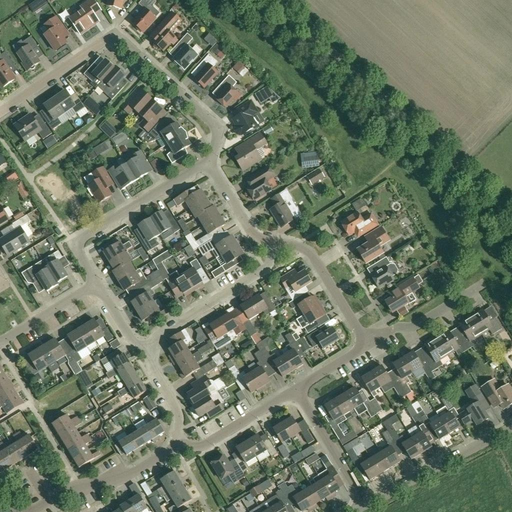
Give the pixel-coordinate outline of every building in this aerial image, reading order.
[(39,0),(36,3),(40,9),(47,4),(44,0),(39,0)] [(84,10),(70,20),(81,34),(98,22),(94,15),(100,10),(92,0),(91,0),(81,7),(84,10)] [(108,0),(107,6),(120,9),(122,0),(108,0)] [(132,22),(143,32),(155,19),(148,12),(153,6),(149,3),(151,0),(142,0),(139,4),(144,9),(132,22)] [(177,41),(177,40),(176,38),(171,33),(182,21),(172,12),(150,37),(154,41),(153,42),(155,43),(154,44),(154,46),(157,48),(159,48),(159,47),(164,51),(171,43),(173,44),(175,44),(177,41)] [(51,32),(44,37),(54,53),(67,44),(64,40),(69,36),(63,28),(56,18),(46,25),(51,32)] [(182,50),(174,58),(173,60),(184,70),(197,56),(186,46),(193,39),(188,34),(177,45),(182,50)] [(21,47),(23,50),(17,54),(29,70),(30,70),(31,70),(33,70),(34,69),(35,68),(35,66),(40,63),(32,52),(38,47),(31,37),(24,41),(22,43),(21,47)] [(217,56),(222,50),(216,45),(211,50),(217,56)] [(0,86),(2,89),(16,79),(12,73),(7,66),(12,63),(5,52),(3,54),(0,55),(0,56),(0,57),(0,56),(0,86)] [(203,70),(196,79),(195,79),(204,88),(217,74),(212,69),(218,63),(209,55),(199,66),(203,70)] [(99,68),(94,64),(84,75),(92,82),(96,78),(102,83),(115,69),(113,67),(113,65),(110,62),(108,63),(106,61),(99,68)] [(239,63),(234,69),(238,73),(243,67),(239,63)] [(115,69),(102,83),(98,87),(112,100),(124,88),(119,83),(126,76),(123,74),(124,72),(121,69),(118,70),(116,67),(115,69)] [(225,90),(217,99),(217,100),(226,108),(234,100),(236,101),(241,96),(232,89),(237,84),(229,76),(221,86),(225,90)] [(139,115),(141,112),(152,100),(139,88),(121,107),(129,114),(133,110),(139,115)] [(264,90),(255,95),(261,103),(269,98),(264,90)] [(72,101),(65,91),(54,98),(65,114),(72,109),(76,114),(85,108),(78,97),(72,101)] [(88,108),(93,102),(89,97),(83,103),(88,108)] [(65,114),(54,98),(44,106),(50,115),(45,119),(52,130),(62,124),(58,119),(65,114)] [(166,113),(152,100),(141,112),(139,115),(145,121),(141,125),(148,132),(166,113)] [(235,119),(233,120),(237,126),(235,128),(234,131),(237,135),(240,137),(243,135),(258,126),(252,117),(258,113),(251,102),(232,114),(235,119)] [(84,118),(88,124),(95,119),(91,113),(84,118)] [(39,127),(33,119),(31,115),(15,126),(25,141),(38,132),(43,140),(52,134),(45,123),(39,127)] [(160,122),(151,133),(145,140),(149,143),(157,140),(162,148),(168,144),(187,133),(182,128),(181,129),(177,123),(167,130),(165,126),(160,122)] [(99,128),(104,132),(108,128),(104,123),(99,128)] [(270,126),(262,130),(266,136),(273,131),(270,126)] [(116,146),(121,143),(128,139),(124,132),(117,136),(112,139),(116,146)] [(187,133),(168,144),(172,151),(167,156),(172,164),(184,157),(181,152),(191,145),(188,140),(187,133)] [(246,153),(240,157),(236,159),(244,171),(262,160),(261,159),(265,156),(265,154),(261,147),(267,144),(261,134),(244,145),(247,149),(246,153)] [(52,138),(45,142),(50,150),(57,145),(56,144),(58,142),(55,137),(52,139),(52,138)] [(107,143),(95,149),(98,156),(110,150),(107,143)] [(134,160),(127,164),(137,180),(153,171),(141,151),(132,157),(134,160)] [(308,154),(305,154),(307,168),(319,167),(317,152),(314,153),(314,151),(308,152),(308,154)] [(120,169),(118,165),(109,171),(121,190),(137,180),(127,164),(120,169)] [(247,180),(251,186),(247,188),(251,194),(250,195),(249,197),(250,199),(251,200),(253,200),(254,200),(255,201),(272,191),(266,182),(274,177),(268,167),(247,180)] [(89,186),(90,188),(89,189),(93,196),(94,195),(100,203),(112,196),(107,189),(113,185),(103,168),(92,174),(97,181),(89,186)] [(324,177),(320,170),(312,175),(317,182),(324,177)] [(11,183),(20,180),(18,172),(8,175),(11,183)] [(202,190),(201,191),(198,185),(174,200),(178,207),(186,202),(190,210),(207,199),(202,190)] [(292,200),(287,191),(272,200),(277,207),(272,210),(277,219),(276,219),(282,228),(295,220),(288,209),(289,209),(286,203),(292,200)] [(207,199),(190,210),(196,218),(215,207),(212,208),(207,199)] [(359,212),(368,206),(363,199),(354,205),(359,212)] [(0,224),(9,219),(1,206),(0,207),(0,224)] [(215,207),(196,218),(196,219),(198,217),(203,226),(220,216),(215,207)] [(154,215),(154,216),(150,219),(160,235),(166,231),(169,237),(180,230),(174,219),(168,222),(161,212),(160,213),(159,212),(157,211),(154,213),(154,215)] [(362,220),(358,213),(341,223),(349,236),(354,233),(357,238),(378,225),(372,215),(362,220)] [(16,230),(0,239),(0,242),(8,256),(30,242),(21,228),(31,221),(27,215),(13,224),(16,230)] [(208,234),(196,242),(200,247),(199,248),(199,249),(219,237),(218,236),(214,239),(211,233),(226,225),(220,216),(203,226),(208,234)] [(141,225),(139,226),(146,236),(140,240),(147,252),(159,245),(155,238),(160,235),(150,219),(146,221),(145,220),(144,220),(140,222),(140,223),(141,225)] [(379,247),(389,241),(382,228),(365,238),(369,244),(362,248),(365,252),(361,255),(366,264),(383,253),(379,247)] [(222,242),(219,237),(199,249),(203,255),(212,250),(217,258),(221,255),(238,245),(232,236),(222,242)] [(104,253),(105,255),(103,256),(106,261),(108,259),(109,262),(126,252),(135,247),(131,241),(123,246),(121,243),(122,242),(119,237),(112,240),(115,246),(104,253)] [(215,278),(234,266),(231,262),(243,254),(238,245),(221,255),(226,264),(211,273),(215,278)] [(193,252),(190,246),(184,250),(189,258),(195,254),(193,252)] [(137,250),(141,256),(145,253),(142,247),(142,248),(137,250)] [(49,260),(52,264),(47,267),(58,285),(57,283),(67,277),(58,261),(63,258),(59,251),(50,256),(49,260)] [(132,261),(126,252),(109,262),(115,271),(113,273),(130,262),(130,263),(132,261)] [(147,256),(145,253),(141,256),(144,261),(149,258),(147,256)] [(394,265),(391,265),(386,257),(374,265),(378,271),(371,276),(378,288),(386,284),(387,286),(393,282),(392,280),(394,279),(392,276),(396,274),(397,270),(394,265)] [(206,275),(203,271),(196,260),(190,263),(193,268),(184,274),(194,291),(203,285),(199,278),(206,275)] [(130,262),(113,273),(119,282),(136,271),(130,263),(130,262)] [(48,269),(41,273),(36,265),(22,274),(28,283),(33,284),(40,280),(47,292),(58,285),(47,267),(48,269)] [(141,281),(136,271),(119,282),(125,291),(136,285),(139,290),(140,289),(149,283),(145,278),(141,281)] [(291,286),(296,293),(289,297),(289,300),(290,303),(300,297),(297,292),(311,283),(305,272),(298,276),(295,271),(281,280),(286,289),(291,286)] [(179,277),(176,272),(166,278),(172,289),(178,298),(184,295),(185,297),(194,291),(184,274),(179,277)] [(163,278),(162,276),(155,280),(158,285),(165,281),(163,278)] [(387,302),(385,303),(391,313),(393,312),(408,303),(409,304),(416,300),(411,293),(412,292),(419,288),(417,286),(423,283),(418,276),(413,279),(406,283),(396,289),(388,294),(391,299),(387,302)] [(266,281),(262,283),(266,291),(271,289),(266,281)] [(144,296),(133,302),(132,303),(137,312),(154,302),(151,296),(154,295),(150,289),(150,290),(148,287),(141,291),(144,296)] [(254,299),(252,296),(248,298),(259,315),(263,312),(266,316),(276,310),(266,293),(260,296),(259,295),(254,299)] [(300,297),(290,303),(289,303),(293,309),(298,306),(304,315),(304,316),(320,305),(315,296),(304,303),(300,297)] [(243,325),(259,315),(248,298),(244,301),(246,304),(235,311),(240,319),(243,325)] [(154,302),(137,312),(143,321),(146,319),(149,325),(158,320),(158,319),(179,306),(175,300),(159,310),(154,302)] [(320,305),(304,316),(304,315),(296,320),(301,328),(303,326),(308,334),(319,328),(315,321),(326,315),(320,305)] [(229,314),(228,314),(227,312),(218,317),(232,341),(238,338),(238,334),(240,333),(246,329),(245,326),(243,325),(240,319),(235,311),(229,314)] [(482,311),(471,317),(482,334),(489,330),(492,335),(502,329),(495,318),(489,321),(482,311)] [(217,350),(225,345),(232,341),(218,317),(208,323),(210,326),(204,329),(207,335),(211,340),(215,347),(217,350)] [(482,334),(471,317),(459,325),(466,336),(461,339),(468,350),(472,347),(475,352),(480,349),(474,339),(482,334)] [(101,331),(96,322),(94,320),(86,325),(96,342),(105,337),(108,342),(113,339),(106,328),(101,331)] [(245,326),(246,329),(251,337),(257,333),(251,323),(245,326)] [(96,342),(86,325),(76,331),(87,348),(96,342)] [(317,331),(307,337),(313,348),(320,344),(324,350),(339,340),(332,328),(320,336),(317,331)] [(169,357),(172,361),(189,351),(185,345),(192,341),(185,330),(186,330),(185,329),(168,340),(173,347),(169,350),(172,355),(169,357)] [(87,348),(76,331),(68,336),(76,350),(70,353),(77,363),(82,360),(78,353),(87,348)] [(456,342),(450,333),(449,331),(437,338),(447,355),(454,351),(458,356),(468,350),(461,339),(456,342)] [(286,346),(289,352),(284,355),(293,371),(302,365),(292,348),(298,344),(296,341),(292,336),(290,333),(284,337),(289,344),(286,346)] [(432,356),(427,360),(433,370),(442,365),(439,360),(447,355),(437,338),(426,345),(432,356)] [(55,339),(47,345),(57,361),(65,356),(68,361),(68,365),(75,376),(82,371),(77,363),(70,353),(68,349),(63,353),(55,339)] [(121,346),(117,339),(109,344),(113,351),(121,346)] [(208,344),(198,351),(198,352),(201,356),(215,347),(211,340),(207,343),(208,344)] [(261,342),(256,345),(260,351),(266,362),(267,363),(272,360),(283,377),(293,371),(284,355),(277,359),(274,354),(270,356),(261,342)] [(57,361),(47,345),(38,350),(48,367),(57,361)] [(35,366),(28,370),(32,377),(48,367),(38,350),(29,356),(35,366)] [(189,351),(172,361),(174,365),(177,363),(180,369),(201,356),(198,352),(192,356),(189,351)] [(248,367),(252,373),(262,390),(266,387),(265,385),(270,381),(261,367),(261,365),(266,362),(260,351),(255,354),(259,362),(255,365),(254,363),(248,367)] [(423,367),(414,353),(413,351),(403,358),(412,374),(423,367)] [(108,376),(130,363),(124,353),(112,361),(115,367),(106,373),(108,376)] [(203,360),(201,356),(180,369),(183,373),(180,375),(183,379),(200,369),(196,364),(203,360)] [(412,374),(403,358),(392,364),(402,380),(403,381),(398,384),(406,396),(411,393),(406,384),(410,382),(407,377),(412,374)] [(201,368),(205,374),(217,367),(213,361),(201,368)] [(135,372),(130,363),(108,376),(109,379),(119,373),(123,380),(135,372)] [(262,390),(252,373),(247,376),(244,372),(240,374),(235,366),(229,370),(235,380),(241,377),(242,379),(243,379),(252,393),(256,390),(258,392),(262,390)] [(381,366),(371,372),(381,387),(391,381),(381,366)] [(435,378),(428,367),(423,370),(430,382),(435,378)] [(135,372),(123,380),(127,386),(117,392),(119,395),(141,382),(135,372)] [(381,387),(371,372),(361,378),(370,394),(371,393),(373,398),(377,395),(375,391),(381,387)] [(0,377),(0,390),(11,384),(5,374),(0,377)] [(210,381),(209,382),(206,377),(191,386),(194,391),(188,395),(194,405),(216,392),(219,391),(213,381),(210,381)] [(494,407),(500,403),(504,409),(511,404),(511,392),(508,386),(498,392),(492,381),(482,387),(494,407)] [(147,391),(141,382),(119,395),(121,398),(130,392),(134,399),(147,391)] [(0,404),(1,403),(17,393),(11,384),(0,390),(0,404)] [(398,384),(393,387),(401,399),(406,396),(398,384)] [(474,405),(467,409),(458,415),(465,426),(474,420),(477,425),(488,419),(484,412),(489,409),(475,386),(466,391),(474,405)] [(364,403),(355,387),(345,394),(358,416),(367,411),(371,418),(377,415),(377,414),(370,402),(365,405),(363,403),(364,403)] [(216,392),(194,405),(192,406),(199,417),(206,413),(209,418),(223,409),(220,404),(222,404),(222,402),(216,392)] [(1,403),(0,404),(0,409),(0,408),(3,407),(7,413),(23,403),(17,393),(1,403)] [(242,393),(236,396),(240,401),(245,398),(242,393)] [(345,394),(334,400),(344,415),(350,412),(354,418),(358,416),(345,394)] [(149,396),(143,400),(150,411),(156,407),(149,396)] [(448,412),(454,408),(447,397),(441,400),(448,412)] [(375,399),(370,402),(377,414),(382,411),(375,399)] [(344,415),(334,400),(324,406),(334,422),(335,421),(337,425),(332,428),(339,439),(347,435),(345,432),(342,433),(338,426),(341,423),(338,419),(344,415)] [(424,426),(430,422),(423,411),(417,414),(424,426)] [(450,412),(439,419),(449,434),(459,428),(450,412)] [(424,426),(417,414),(412,417),(417,426),(408,431),(412,438),(421,454),(431,447),(430,445),(434,442),(425,428),(424,426)] [(58,433),(79,420),(77,416),(70,420),(67,415),(52,424),(58,433)] [(411,460),(421,454),(412,438),(406,442),(402,436),(399,438),(392,426),(399,421),(395,415),(382,423),(387,431),(401,454),(406,451),(411,460)] [(285,419),(281,421),(291,437),(301,431),(292,418),(286,421),(285,419)] [(449,434),(439,419),(430,425),(439,440),(449,434)] [(81,424),(79,420),(58,433),(63,442),(78,433),(74,428),(81,424)] [(156,420),(147,426),(157,441),(160,439),(158,436),(164,432),(157,420),(156,420)] [(291,437),(281,421),(278,423),(279,425),(273,429),(282,443),(291,437)] [(157,441),(147,426),(138,431),(145,444),(152,440),(153,443),(157,441)] [(302,434),(308,444),(314,441),(307,430),(302,434)] [(347,435),(339,439),(338,440),(342,445),(357,436),(353,430),(347,435)] [(145,444),(138,431),(128,437),(138,452),(141,450),(139,447),(145,444)] [(382,434),(390,447),(380,453),(390,468),(400,461),(397,457),(401,454),(387,431),(382,434)] [(20,432),(16,434),(29,456),(38,450),(29,435),(24,439),(20,432)] [(78,433),(63,442),(68,450),(90,437),(88,434),(81,438),(78,433)] [(29,456),(16,434),(13,436),(17,443),(12,446),(21,461),(29,456)] [(258,435),(247,442),(256,457),(267,450),(271,457),(278,453),(268,439),(262,442),(258,435)] [(92,441),(90,437),(68,450),(73,459),(88,450),(85,445),(92,441)] [(119,443),(114,446),(121,456),(125,453),(126,455),(133,451),(134,454),(138,452),(128,437),(119,443)] [(346,452),(352,449),(361,443),(358,438),(343,446),(346,452)] [(241,455),(235,459),(243,472),(249,468),(246,464),(256,457),(247,442),(236,448),(241,455)] [(3,443),(0,444),(0,446),(12,466),(21,461),(12,446),(6,449),(3,443)] [(278,448),(285,459),(290,456),(283,445),(278,448)] [(12,466),(0,446),(0,466),(3,472),(12,466)] [(315,451),(312,446),(301,452),(304,458),(315,451)] [(352,449),(346,452),(361,476),(365,473),(369,480),(380,474),(370,459),(365,462),(362,458),(359,460),(352,449)] [(91,455),(88,450),(73,459),(79,468),(100,455),(98,451),(91,455)] [(320,460),(316,453),(306,460),(309,466),(320,460)] [(380,453),(370,459),(380,474),(390,468),(380,453)] [(235,459),(235,460),(229,463),(224,456),(211,464),(221,480),(229,475),(234,484),(245,477),(243,472),(235,459)] [(332,498),(336,495),(334,493),(340,489),(339,489),(345,485),(333,466),(318,475),(332,498)] [(159,494),(180,481),(174,472),(161,480),(164,486),(157,490),(159,494)] [(316,485),(313,480),(310,482),(312,487),(321,501),(326,498),(327,500),(332,498),(318,475),(318,476),(321,482),(316,485)] [(186,491),(180,481),(159,494),(162,498),(169,494),(172,499),(186,491)] [(284,483),(279,486),(281,490),(285,497),(291,494),(301,511),(302,511),(307,509),(309,511),(313,509),(303,493),(298,496),(292,485),(288,488),(285,483),(284,483)] [(249,492),(253,498),(262,492),(258,486),(249,492)] [(312,487),(303,493),(313,509),(318,506),(316,504),(321,501),(312,487)] [(152,493),(147,497),(149,500),(155,497),(159,494),(157,490),(152,493)] [(277,495),(268,501),(274,511),(287,511),(286,509),(291,506),(285,497),(281,490),(276,493),(277,495)] [(186,491),(172,499),(176,504),(168,509),(169,511),(172,511),(178,509),(192,500),(186,491)] [(130,501),(136,511),(142,511),(148,509),(139,495),(130,501)] [(254,500),(250,495),(245,498),(249,503),(254,500)] [(157,499),(152,503),(155,509),(161,506),(157,499)] [(136,511),(130,501),(120,506),(122,509),(122,508),(123,511),(136,511)] [(268,501),(259,506),(261,511),(274,511),(268,501)]
